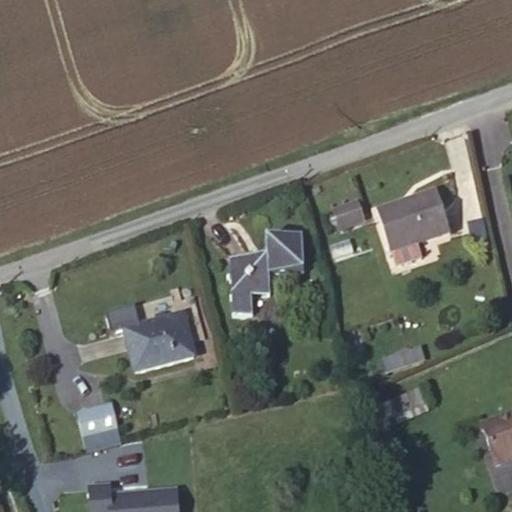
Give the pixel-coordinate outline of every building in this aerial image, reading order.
[(416,245),(450,235),(436,193),(377,212),(391,254),(416,245)] [(357,204),(334,212),(340,231),(364,223),(357,204)] [(303,275),(302,239),(266,242),(267,259),(229,261),(232,318),(252,318),(251,299),(270,298),(268,278),(303,275)] [(416,245),(391,254),(396,269),(421,261),(416,245)] [(135,374),(193,359),(183,318),(125,333),(135,374)] [(386,372),(423,361),(419,348),(383,358),(386,372)] [(391,426),(430,409),(421,387),(382,403),(391,426)] [(117,432),(111,407),(78,415),(83,440),(117,432)] [(496,468),(511,462),(511,417),(483,428),(496,468)] [(179,511),(176,482),(87,493),(89,511),(179,511)]
